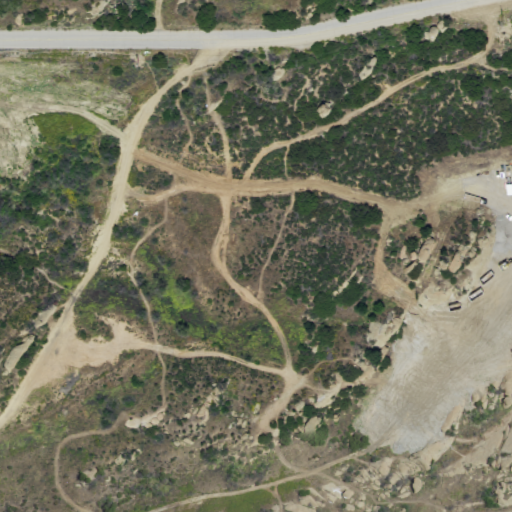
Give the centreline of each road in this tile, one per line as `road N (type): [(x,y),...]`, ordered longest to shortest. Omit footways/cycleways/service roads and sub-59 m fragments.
road 1 (tertiary): [(467,0),(266,38),(0,38)]
road 2 (track): [(216,38),(213,50),(156,93),(132,130),(97,249),(0,418)]
road 3 (track): [(238,185),(258,152),(316,132),(433,67),(471,62),(490,47),(482,0)]
road 4 (track): [(147,158),(222,185),(321,185),(393,204),(463,190)]
road 5 (track): [(222,185),(216,250),(232,284),(285,347),(288,386),(258,423)]
road 6 (track): [(303,382),(182,346),(53,333)]
